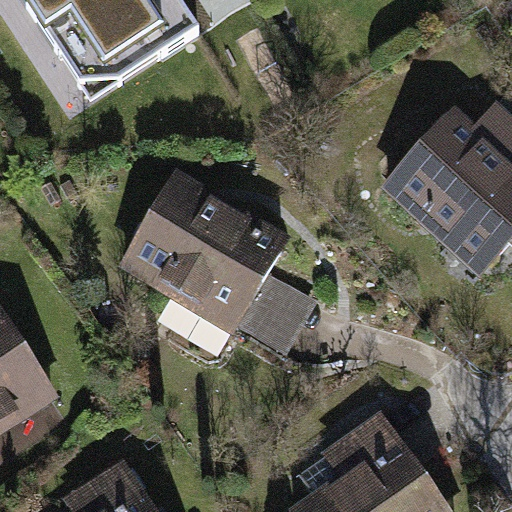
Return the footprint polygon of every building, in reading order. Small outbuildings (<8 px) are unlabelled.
[(158,62),(199,34),(176,0),(21,0),(61,60),(84,45),(101,71),(145,42),(158,62)] [(438,214),(491,264),(508,246),(511,241),(511,131),(491,113),(473,135),(453,119),(390,189),(426,222),(438,214)] [(229,214),(175,183),(128,265),(170,288),(179,279),(244,318),(268,276),(284,248),(228,217),(229,214)] [(318,305),(268,276),(244,318),(237,329),(287,358),(318,305)] [(0,410),(43,383),(0,317),(0,410)] [(445,511),(446,511),(381,421),(329,458),(334,465),(304,485),(317,503),(304,511),(445,511)] [(150,511),(123,469),(70,505),(74,511),(150,511)]
